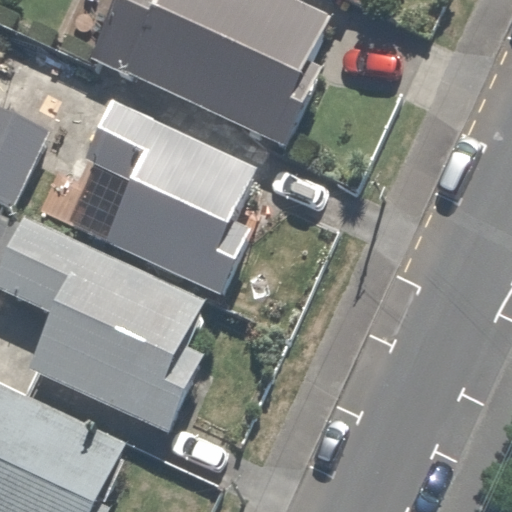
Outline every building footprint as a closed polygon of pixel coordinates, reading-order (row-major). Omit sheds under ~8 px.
[(344,25),(288,0),(121,0),(89,73),(284,160),(344,25)] [(58,133),(0,105),(0,207),(18,216),(58,133)] [(260,169),(112,105),(84,171),(128,190),(102,251),(206,295),(260,169)] [(25,228),(0,285),(0,302),(46,322),(22,380),(167,442),(216,330),(190,319),(197,302),(25,228)] [(0,389),(0,511),(108,511),(136,452),(0,389)]
